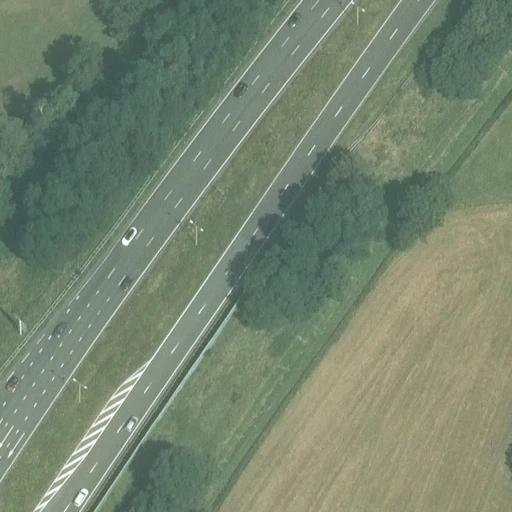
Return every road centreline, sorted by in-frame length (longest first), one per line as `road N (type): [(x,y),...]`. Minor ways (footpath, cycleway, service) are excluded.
road 1 (trunk): [(59,511),(417,0)]
road 2 (trunk): [(329,0),(0,444)]
